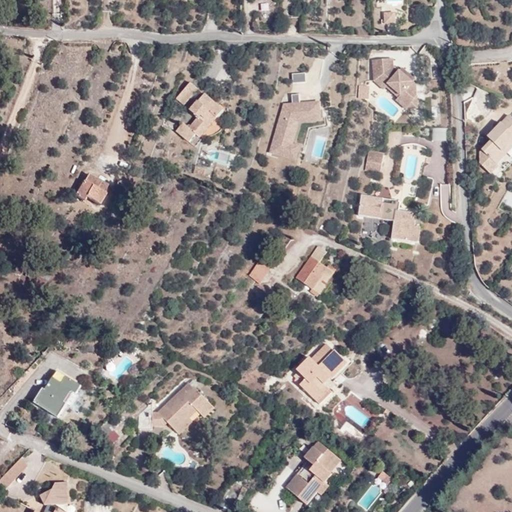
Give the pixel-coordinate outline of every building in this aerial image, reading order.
[(396,25),(396,14),(385,14),(385,25),(396,25)] [(394,69),(393,60),(372,61),(373,81),(383,90),(386,88),(398,99),(396,101),(406,111),(417,111),(417,88),(394,69)] [(292,79),(304,81),(305,74),(293,72),(292,79)] [(440,92),(439,81),(430,81),(430,92),(440,92)] [(198,88),(192,82),(177,99),(184,105),(198,88)] [(308,82),(294,82),(293,92),(308,92),(308,82)] [(369,99),(369,88),(359,88),(358,97),(358,100),(369,99)] [(196,134),(200,137),(217,116),(213,113),(220,105),(206,93),(191,111),(199,118),(192,126),(188,125),(184,122),(177,131),(190,142),(196,134)] [(299,103),(292,103),(292,114),(288,114),(283,128),(279,126),(267,162),(293,171),(298,155),(291,153),(298,132),(317,133),(318,114),(306,114),(306,117),(299,116),(299,114),(299,103)] [(217,116),(224,109),(220,105),(213,113),(217,116)] [(283,128),(288,114),(283,114),(279,126),(283,128)] [(506,154),(503,150),(511,140),(511,118),(510,116),(496,130),(489,137),(488,138),(492,141),(483,151),(496,165),(506,154)] [(487,135),(489,137),(496,130),(494,128),(487,135)] [(507,154),(511,148),(511,140),(503,150),(506,154),(507,154)] [(380,175),(384,154),(377,153),(370,151),(366,171),(380,175)] [(207,176),(208,169),(199,167),(197,174),(207,176)] [(105,193),(108,185),(89,173),(85,181),(84,180),(75,195),(84,200),(86,197),(100,205),(107,194),(105,193)] [(362,196),(359,217),(394,222),(396,211),(399,211),(400,201),(362,196)] [(415,226),(417,214),(399,211),(396,211),(394,222),(392,239),(419,243),(422,227),(418,227),(415,226)] [(319,295),(334,274),(328,268),(320,263),(327,253),(319,247),(297,278),(312,290),(319,295)] [(261,285),(275,265),(263,255),(250,276),(261,285)] [(28,270),(31,264),(32,263),(28,261),(21,258),(17,267),(16,267),(13,271),(46,287),(48,281),(28,270)] [(48,281),(51,274),(31,264),(28,270),(48,281)] [(337,270),(330,265),(328,268),(334,274),(337,270)] [(317,298),(319,295),(312,290),(310,293),(317,298)] [(322,382),(328,375),(331,379),(332,380),(348,363),(335,350),(334,352),(327,344),(319,351),(321,354),(314,361),(312,359),(311,358),(297,371),(306,380),(301,386),(315,400),(328,388),(325,385),(322,382)] [(319,351),(312,359),(314,361),(321,354),(319,351)] [(65,402),(72,391),(75,393),(77,394),(82,386),(58,371),(46,389),(44,388),(34,404),(59,419),(68,404),(65,402)] [(331,379),(328,375),(322,382),(325,385),(331,379)] [(159,413),(168,423),(174,429),(188,416),(190,418),(197,411),(204,418),(215,407),(196,388),(195,389),(190,383),(159,413)] [(318,403),(330,390),(328,388),(315,400),(318,403)] [(75,393),(72,391),(65,402),(68,404),(75,393)] [(153,430),(153,427),(152,413),(152,403),(139,415),(139,430),(153,430)] [(153,427),(164,427),(168,423),(159,413),(152,413),(153,427)] [(179,434),(193,422),(190,418),(188,416),(174,429),(179,434)] [(108,421),(98,431),(103,440),(107,447),(120,437),(108,421)] [(331,473),(326,469),(337,456),(319,441),(306,458),(312,464),(314,462),(316,465),(315,467),(307,476),(312,481),(309,484),(308,486),(305,483),(306,482),(298,475),(287,487),(307,504),(317,492),(325,482),(332,474),(331,473)] [(331,473),(342,460),(337,456),(326,469),(331,473)] [(28,466),(20,460),(0,482),(0,486),(6,491),(28,466)] [(393,480),(383,473),(379,478),(388,485),(393,480)] [(58,504),(66,503),(66,500),(63,496),(62,489),(63,486),(64,486),(63,480),(52,481),(48,487),(36,493),(42,503),(43,503),(39,511),(38,511),(33,509),(31,511),(64,511),(54,508),(52,511),(48,511),(45,511),(48,504),(58,504)] [(321,496),(329,486),(325,482),(317,492),(321,496)]
